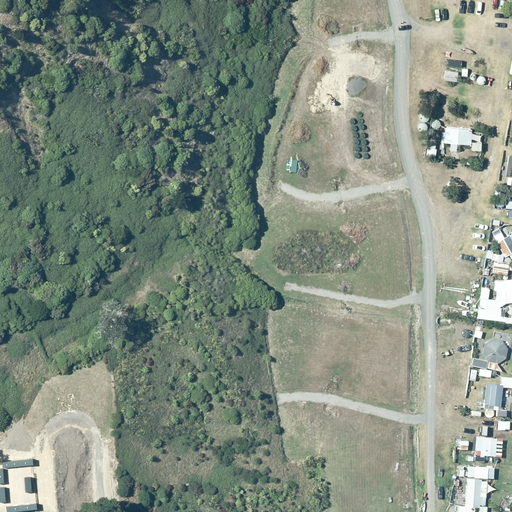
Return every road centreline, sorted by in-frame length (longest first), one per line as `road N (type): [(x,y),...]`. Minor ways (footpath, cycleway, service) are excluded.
road 1 (unclassified): [(428,511),(430,282),(423,242)]
road 2 (residential): [(511,60),(478,199),(423,242)]
road 3 (unclassified): [(423,242),(406,150),(409,34)]
